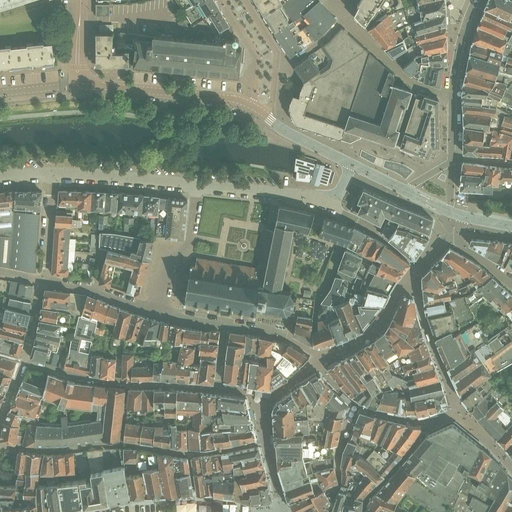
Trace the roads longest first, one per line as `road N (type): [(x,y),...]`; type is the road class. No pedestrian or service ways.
road 1 (residential): [(239,446),(189,452),(122,443),(0,444)]
road 2 (residential): [(219,389),(92,378),(24,359)]
road 3 (unclassified): [(80,85),(233,99),(263,114)]
road 4 (residential): [(154,307),(169,247),(186,251),(196,180)]
road 5 (residential): [(52,173),(196,180)]
road 6 (residential): [(331,198),(196,180)]
road 7 (residential): [(345,18),(409,80),(450,96)]
